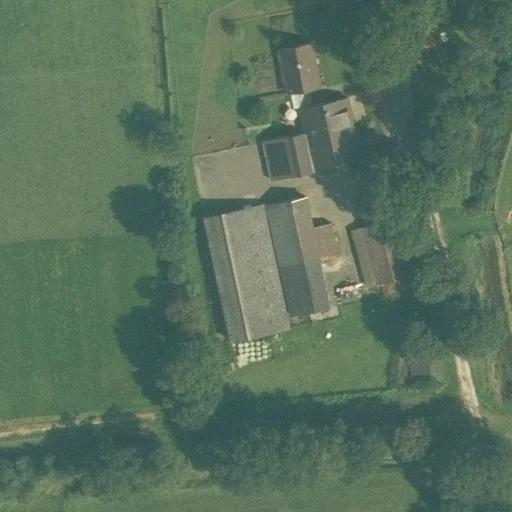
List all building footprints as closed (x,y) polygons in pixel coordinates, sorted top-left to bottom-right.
[(416,51),(442,46),(440,31),(413,36),(416,51)] [(313,105),(310,89),(319,87),(311,43),(280,49),(288,93),(297,91),(299,107),(298,108),(302,134),(262,142),(270,181),(363,163),(349,97),(313,105)] [(314,227),(308,196),(265,204),(290,317),(331,307),(320,258),(339,255),(332,222),(314,227)] [(230,342),(291,329),(264,203),(203,217),(230,342)] [(374,285),(415,275),(399,217),(359,228),(374,285)] [(413,387),(444,382),(439,345),(408,349),(413,387)]
